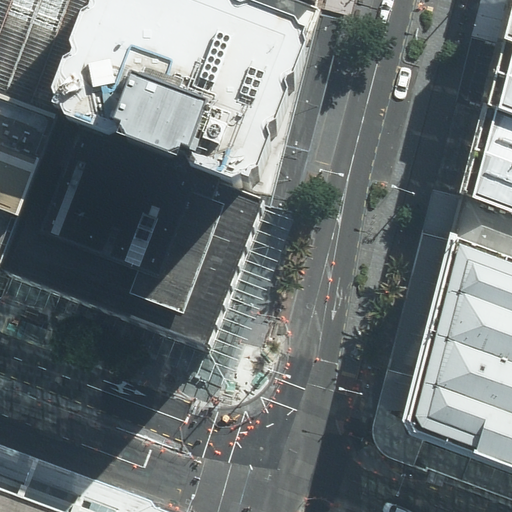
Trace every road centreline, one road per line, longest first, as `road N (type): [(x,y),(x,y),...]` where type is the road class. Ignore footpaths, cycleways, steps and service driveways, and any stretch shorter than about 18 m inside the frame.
road 1 (tertiary): [(278,455),(394,0)]
road 2 (tertiary): [(0,351),(278,455)]
road 3 (tertiary): [(430,511),(278,455)]
